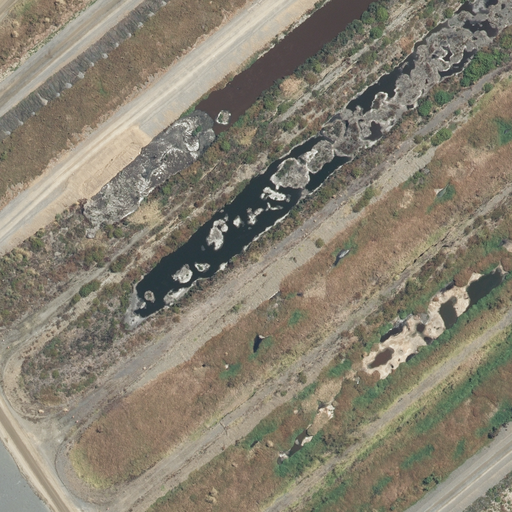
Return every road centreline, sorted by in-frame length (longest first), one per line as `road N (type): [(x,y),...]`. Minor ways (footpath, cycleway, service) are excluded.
road 1 (track): [(35,441),(511,52)]
road 2 (track): [(422,0),(0,344)]
road 3 (track): [(511,181),(96,511)]
road 4 (track): [(0,219),(276,0)]
road 5 (track): [(263,511),(511,309)]
road 6 (track): [(78,511),(21,415),(0,357)]
road 7 (track): [(0,97),(120,0)]
road 8 (track): [(511,434),(419,511)]
